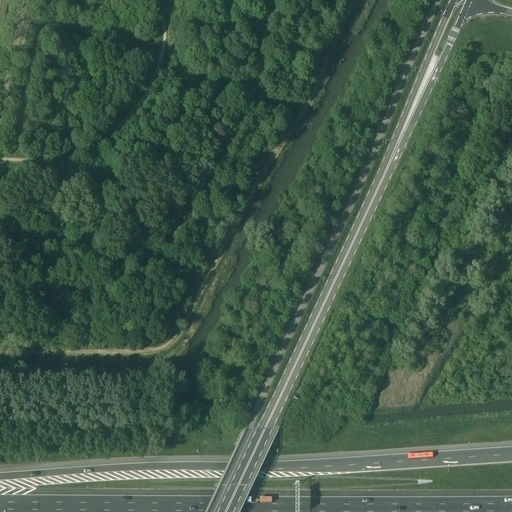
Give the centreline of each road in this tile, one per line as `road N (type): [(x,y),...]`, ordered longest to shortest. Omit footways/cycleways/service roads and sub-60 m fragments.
road 1 (unknown): [(353,0),(312,94),(171,339),(150,350),(0,352)]
road 2 (motorway): [(511,454),(0,477)]
road 3 (motorway): [(511,509),(0,506)]
road 4 (secondary): [(396,145),(225,511)]
road 5 (secondary): [(396,145),(468,0)]
road 6 (secondary): [(453,0),(396,145)]
